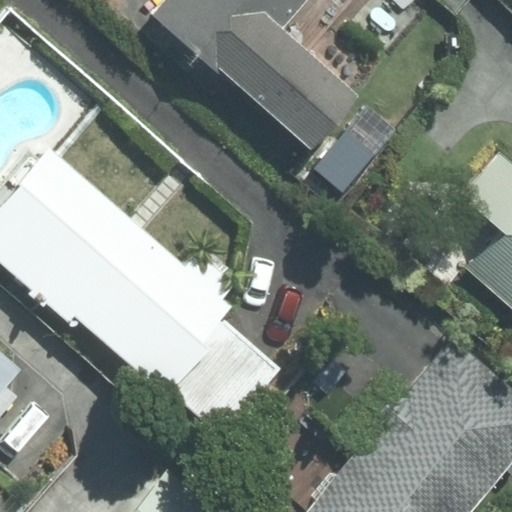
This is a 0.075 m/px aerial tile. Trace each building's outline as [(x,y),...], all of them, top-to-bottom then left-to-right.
[(144,0),(126,21),(208,95),(214,88),(280,145),(327,91),(262,35),(292,0),(144,0)] [(171,264),(31,143),(0,177),(0,280),(48,322),(54,315),(148,396),(152,390),(206,436),(267,367),(209,316),(217,306),(210,298),(223,283),(184,249),(171,264)] [(511,182),(486,155),(448,196),(476,230),(452,266),(511,321),(511,182)] [(450,511),(511,441),(511,400),(439,337),(395,387),(378,371),(316,442),(333,456),(282,511),(450,511)] [(200,511),(152,468),(112,511),(200,511)]
